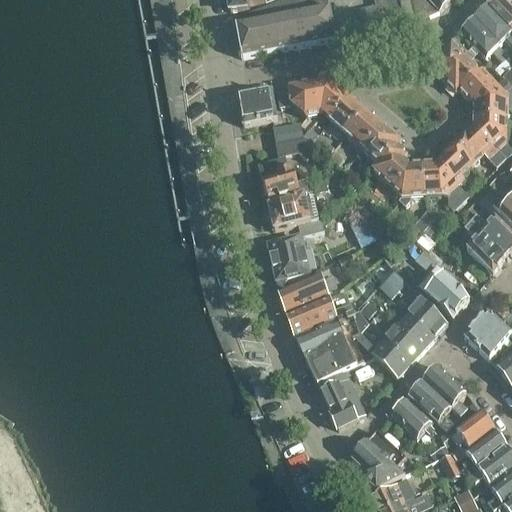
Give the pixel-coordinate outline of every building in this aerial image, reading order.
[(228,0),(229,1),(228,3),(228,9),(230,10),(231,15),(250,13),(250,8),(266,6),(265,0),(228,0)] [(236,21),(237,30),(236,30),(242,62),(286,53),(301,51),(337,44),(331,12),(328,0),(293,0),(249,17),(236,21)] [(388,7),(400,4),(418,0),(374,0),(376,10),(388,7)] [(423,0),(418,0),(400,4),(405,28),(416,26),(439,16),(423,0)] [(423,0),(439,16),(453,3),(450,0),(423,0)] [(511,10),(502,0),(499,0),(487,11),(511,36),(511,10)] [(400,4),(388,7),(393,31),(405,28),(400,4)] [(388,7),(376,10),(382,34),(393,31),(388,7)] [(376,10),(365,13),(371,36),(382,34),(376,10)] [(511,36),(487,11),(474,25),(499,50),(505,44),(511,50),(511,37),(511,36)] [(371,36),(365,13),(353,15),(358,39),(371,36)] [(460,38),(461,38),(467,44),(485,63),(492,57),(502,67),(509,61),(499,50),(474,25),(460,38)] [(428,69),(442,84),(469,58),(461,49),(467,44),(461,38),(455,43),(438,60),(435,59),(429,64),(429,68),(428,69)] [(456,99),(460,96),(459,95),(480,76),(479,75),(471,66),(474,63),(469,58),(442,84),(456,99)] [(501,78),(511,90),(511,71),(509,75),(507,72),(501,78)] [(470,106),(470,105),(478,98),(509,99),(483,72),(479,75),(480,76),(459,95),(460,96),(470,106)] [(325,118),(331,123),(351,100),(331,83),(313,86),(319,119),(325,118)] [(307,122),(319,119),(313,86),(302,88),(301,92),(287,94),(291,108),(307,122)] [(287,91),(276,93),(279,110),(290,108),(287,91)] [(272,94),(240,99),(238,100),(243,130),(278,124),(272,94)] [(470,105),(474,109),(474,122),(508,123),(509,99),(478,98),(470,105)] [(329,126),(346,140),(369,113),(361,106),(358,106),(351,100),(331,123),(329,126)] [(346,140),(362,155),(384,129),(378,124),(379,121),(369,113),(346,140)] [(475,135),(472,138),(474,141),(480,142),(496,158),(499,156),(499,155),(504,160),(511,153),(507,148),(508,123),(474,122),(473,133),(475,135)] [(301,129),(274,133),(279,161),(299,158),(307,165),(318,155),(303,141),(301,129)] [(362,155),(379,169),(397,150),(402,145),(400,143),(400,140),(395,135),(391,135),(384,129),(362,155)] [(320,151),(327,144),(314,131),(307,137),(320,151)] [(466,138),(453,150),(473,171),(484,160),(489,165),(497,173),(507,164),(499,156),(496,158),(480,142),(474,141),(472,138),(469,141),(466,138)] [(375,179),(394,196),(401,188),(398,185),(406,176),(402,172),(407,166),(404,163),(408,159),(397,150),(379,169),(373,174),(376,176),(375,179)] [(444,164),(441,167),(446,173),(449,200),(453,196),(459,203),(465,198),(458,191),(465,184),(462,182),(473,171),(453,150),(441,162),(442,163),(444,164)] [(262,191),(267,206),(267,209),(308,197),(306,187),(298,190),(294,176),(292,177),(292,175),(288,173),(285,164),(259,171),(264,189),(262,191)] [(410,203),(426,202),(424,168),(411,169),(410,169),(407,166),(402,172),(406,176),(398,185),(401,188),(394,196),(402,203),(399,206),(405,211),(411,206),(410,203)] [(424,168),(426,202),(448,200),(448,210),(454,216),(463,207),(459,203),(453,196),(449,200),(446,173),(441,167),(437,167),(424,168)] [(511,195),(504,188),(499,184),(500,182),(491,191),(509,209),(507,212),(501,207),(496,213),(501,218),(500,219),(511,229),(511,195)] [(311,227),(308,218),(316,216),(313,200),(269,211),(270,214),(268,217),(269,224),(273,225),(275,235),(298,230),(311,227)] [(378,214),(370,222),(382,234),(390,226),(378,214)] [(427,215),(414,232),(421,238),(422,239),(436,222),(427,215)] [(481,226),(474,233),(508,264),(511,258),(511,238),(496,223),(494,225),(491,225),(486,231),(481,226)] [(311,227),(298,230),(301,241),(325,236),(322,224),(311,227)] [(373,250),(377,248),(381,246),(379,240),(375,231),(367,235),(370,242),(373,250)] [(508,264),(474,233),(469,239),(475,246),(467,254),(493,279),(508,264)] [(268,249),(277,286),(284,291),(289,284),(310,279),(301,242),(268,249)] [(395,255),(390,243),(388,242),(381,246),(377,248),(384,261),(395,255)] [(426,251),(417,261),(432,275),(441,265),(426,251)] [(379,289),(386,294),(400,278),(393,273),(379,289)] [(420,294),(428,302),(453,324),(470,305),(445,283),(445,282),(438,275),(420,294)] [(279,297),(288,321),(331,303),(331,302),(330,302),(322,279),(279,297)] [(288,321),(295,342),(338,324),(331,303),(288,321)] [(416,312),(409,319),(436,344),(448,330),(418,303),(412,309),(416,312)] [(295,342),(306,366),(351,346),(358,342),(372,326),(359,316),(354,318),(338,324),(295,342)] [(511,337),(488,316),(464,342),(490,365),(511,339),(511,337)] [(409,319),(397,333),(423,357),(436,344),(409,319)] [(397,333),(384,346),(411,371),(423,357),(397,333)] [(307,368),(319,389),(346,376),(362,369),(351,346),(306,366),(307,368)] [(411,371),(384,346),(372,360),(398,384),(411,371)] [(511,360),(497,371),(511,391),(511,360)] [(423,388),(452,415),(461,422),(467,415),(459,407),(467,399),(438,372),(423,388)] [(346,376),(319,389),(322,397),(332,417),(331,418),(339,434),(357,425),(356,425),(366,420),(346,376)] [(435,427),(447,437),(447,438),(449,435),(453,430),(445,423),(452,415),(423,388),(409,403),(425,417),(435,427)] [(433,429),(435,427),(425,417),(422,419),(407,405),(392,422),(417,446),(433,429)] [(467,415),(461,422),(464,424),(471,418),(467,415)] [(452,457),(453,459),(457,465),(466,458),(495,436),(480,417),(457,435),(465,446),(452,457)] [(447,438),(447,437),(441,441),(444,446),(452,440),(449,435),(447,438)] [(462,474),(466,482),(507,452),(495,436),(466,458),(473,466),(464,472),(462,474)] [(377,438),(353,464),(365,476),(361,480),(376,494),(406,480),(397,472),(405,463),(377,438)] [(466,482),(465,484),(466,486),(472,483),(475,487),(484,481),(490,490),(511,473),(511,458),(507,452),(466,482)] [(463,481),(465,484),(466,482),(462,474),(460,475),(455,465),(457,465),(453,459),(441,464),(451,485),(463,481)] [(501,511),(511,504),(511,478),(491,494),(498,504),(486,511),(501,511)] [(370,501),(375,511),(389,511),(407,504),(415,500),(407,484),(370,501)] [(462,511),(479,511),(471,495),(457,501),(462,511)] [(411,511),(407,504),(389,511),(432,511),(433,511),(429,502),(419,507),(420,509),(413,511),(411,511)]
